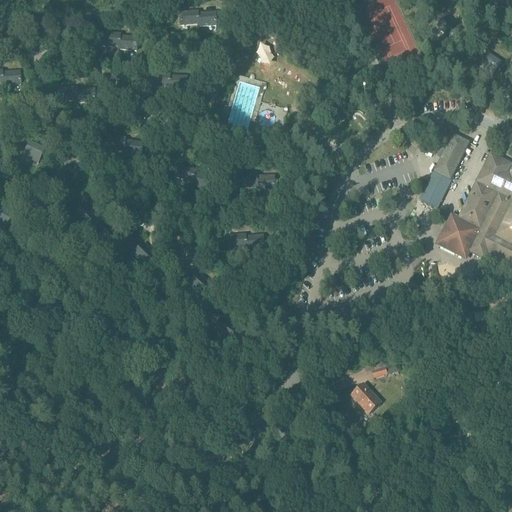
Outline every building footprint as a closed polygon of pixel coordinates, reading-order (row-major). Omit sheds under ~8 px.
[(490,0),(489,8),(506,10),(509,0),(490,0)] [(181,27),(198,26),(198,15),(198,13),(191,13),(180,14),(181,27)] [(198,28),(216,27),(215,14),(205,15),(198,15),(198,26),(198,28)] [(446,18),(436,27),(449,42),(460,32),(450,22),(446,18)] [(100,47),(118,49),(121,37),(121,34),(113,34),(102,33),(100,47)] [(127,37),(121,37),(118,49),(118,51),(137,52),(138,38),(127,37)] [(487,53),(477,68),(483,71),(492,77),(501,63),(487,53)] [(21,71),(3,73),(2,85),(2,87),(22,86),(21,71)] [(152,88),(169,88),(170,78),(170,75),(152,75),(152,88)] [(187,78),(170,78),(169,88),(169,91),(187,91),(187,78)] [(76,102),(77,103),(78,90),(78,88),(58,88),(58,103),(76,102)] [(95,89),(78,90),(77,103),(77,105),(96,104),(95,89)] [(374,95),(369,97),(372,107),(378,105),(374,95)] [(105,151),(122,153),(126,141),(126,139),(107,136),(105,151)] [(315,143),(301,136),(296,147),(310,154),(315,143)] [(453,137),(435,173),(450,181),(468,144),(453,137)] [(30,141),(22,157),(38,165),(46,148),(30,141)] [(143,143),(126,141),(122,153),(121,155),(141,158),(143,143)] [(511,166),(491,156),(458,220),(451,216),(438,241),(440,247),(462,258),(468,256),(469,253),(484,260),(487,253),(511,265),(511,166)] [(175,178),(191,184),(195,174),(196,172),(179,166),(175,178)] [(212,180),(195,174),(191,184),(190,186),(207,192),(212,180)] [(239,189),(256,189),(257,178),(256,176),(249,176),(239,176),(239,189)] [(257,178),(256,189),(257,191),(274,190),(274,177),(262,178),(257,178)] [(74,215),(87,230),(98,220),(89,211),(91,209),(87,205),(74,215)] [(0,207),(0,227),(5,231),(14,215),(0,207)] [(227,251),(245,250),(246,237),(246,235),(239,236),(226,237),(227,251)] [(251,237),(246,237),(245,250),(246,252),(265,250),(263,236),(251,237)] [(133,255),(147,269),(157,258),(151,251),(148,249),(149,248),(144,243),(133,255)] [(184,282),(199,295),(209,284),(198,275),(200,273),(196,270),(184,282)] [(213,332),(230,342),(238,330),(225,322),(227,320),(223,318),(213,332)] [(389,360),(388,360),(370,366),(371,371),(374,380),(388,376),(387,375),(392,373),(398,371),(396,364),(391,366),(389,360)] [(374,398),(371,395),(372,395),(363,385),(351,396),(368,415),(381,404),(374,398)]
